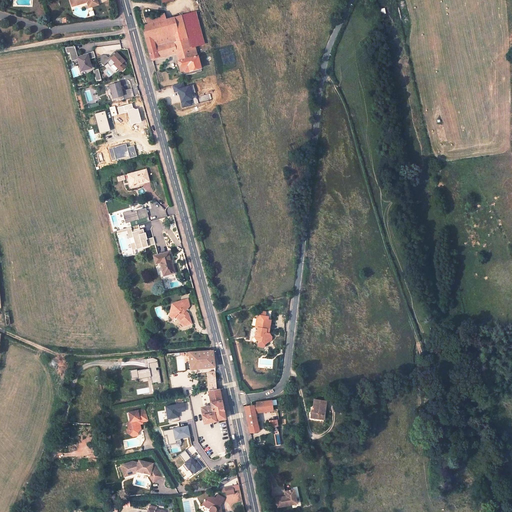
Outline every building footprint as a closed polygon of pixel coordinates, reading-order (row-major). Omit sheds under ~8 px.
[(167,14),(149,18),(150,24),(143,26),(153,61),(178,55),(182,71),(185,70),(186,72),(202,67),(199,55),(198,56),(196,46),(193,47),(190,37),(188,37),(183,15),(168,19),(167,14)] [(101,52),(120,49),(119,39),(95,42),(96,48),(100,47),(101,52)] [(115,51),(108,57),(113,63),(110,66),(117,74),(126,66),(122,62),(124,60),(115,51)] [(100,53),(83,52),(82,65),(90,65),(90,67),(102,68),(103,60),(100,60),(100,53)] [(95,81),(100,80),(97,69),(92,70),(95,81)] [(109,98),(122,95),(119,81),(106,84),(109,98)] [(173,93),(176,92),(180,108),(192,105),(187,85),(184,86),(183,82),(171,85),(173,93)] [(132,114),(119,117),(121,125),(123,124),(125,133),(123,134),(125,141),(138,137),(132,114)] [(146,167),(128,172),(131,182),(134,181),(134,182),(149,178),(146,167)] [(399,181),(397,171),(383,174),(385,185),(399,181)] [(147,217),(144,207),(121,213),(124,223),(147,217)] [(145,238),(143,228),(131,231),(130,227),(126,228),(131,252),(122,254),(123,256),(146,251),(145,247),(154,244),(153,237),(145,238)] [(170,248),(154,252),(156,260),(160,258),(164,272),(175,269),(170,248)] [(182,296),(178,296),(174,300),(175,302),(172,305),(174,307),(170,311),(174,315),(177,312),(182,316),(181,318),(186,322),(188,319),(190,321),(192,320),(191,314),(188,312),(189,309),(184,304),(187,301),(182,296)] [(270,319),(261,318),(260,321),(258,321),(257,330),(260,331),(259,335),(258,335),(257,342),(259,344),(261,344),(261,347),(263,347),(266,345),(269,345),(273,342),(273,340),(270,336),(272,336),(272,334),(271,332),(272,322),(269,322),(270,319)] [(188,353),(191,352),(192,367),(216,364),(214,348),(188,350),(188,353)] [(146,368),(129,371),(130,379),(149,377),(150,384),(160,382),(158,368),(158,369),(157,358),(145,359),(146,368)] [(216,369),(208,369),(210,387),(218,385),(216,369)] [(210,387),(212,403),(204,405),(207,420),(227,415),(220,385),(218,385),(210,387)] [(264,402),(266,413),(274,412),(272,401),(264,402)] [(329,402),(316,401),(315,407),(317,407),(316,411),(313,411),(312,415),(317,415),(316,420),(325,421),(325,416),(328,417),(329,402)] [(162,406),(164,419),(178,417),(177,412),(184,411),(182,402),(162,406)] [(250,433),(259,432),(256,414),(266,413),(264,402),(256,403),(257,406),(244,408),(250,433)] [(142,421),(143,419),(145,419),(150,418),(146,406),(130,410),(132,419),(131,419),(129,420),(131,426),(131,430),(136,432),(139,432),(139,427),(142,427),(143,426),(142,421)] [(277,421),(269,422),(271,432),(278,431),(278,429),(280,428),(280,426),(277,426),(277,421)] [(186,425),(161,430),(162,435),(165,434),(167,444),(179,442),(178,438),(188,437),(186,425)] [(140,434),(139,432),(136,432),(131,430),(131,426),(129,427),(130,431),(135,435),(140,434)] [(118,464),(121,477),(136,473),(148,476),(150,482),(159,480),(155,463),(135,459),(135,461),(131,460),(118,464)] [(228,488),(229,491),(236,490),(236,487),(235,483),(227,484),(228,488)] [(297,504),(294,491),(286,492),(287,497),(277,499),(279,508),(297,504)] [(210,493),(205,501),(213,505),(213,507),(213,509),(214,510),(214,511),(216,511),(215,511),(226,511),(225,507),(223,508),(222,504),(227,496),(220,493),(218,496),(215,494),(212,494),(210,493)]
